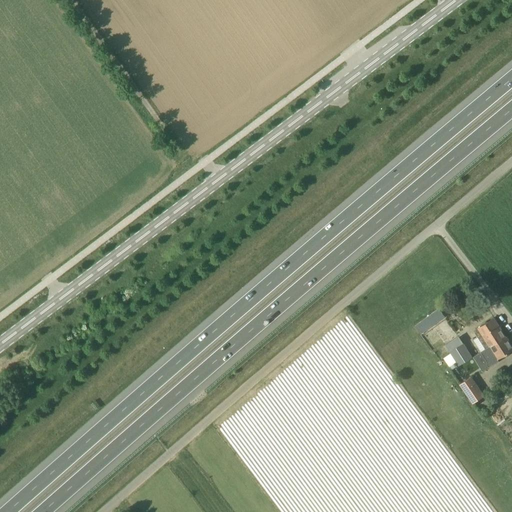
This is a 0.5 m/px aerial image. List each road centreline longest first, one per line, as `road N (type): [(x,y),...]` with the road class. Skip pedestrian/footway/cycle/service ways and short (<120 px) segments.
road 1 (motorway): [(511,80),(10,511)]
road 2 (motorway): [(44,511),(511,113)]
road 3 (secondary): [(0,348),(458,0)]
road 4 (unclassified): [(105,511),(511,165)]
road 5 (unclassified): [(165,137),(67,0)]
